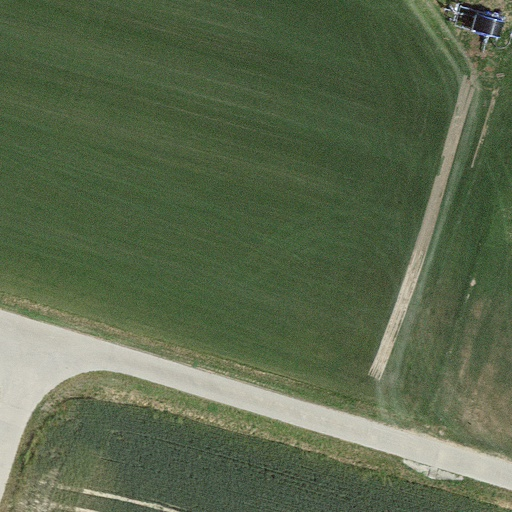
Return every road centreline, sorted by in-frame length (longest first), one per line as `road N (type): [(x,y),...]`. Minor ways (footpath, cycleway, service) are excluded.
road 1 (track): [(511,478),(41,339)]
road 2 (track): [(0,464),(41,339)]
